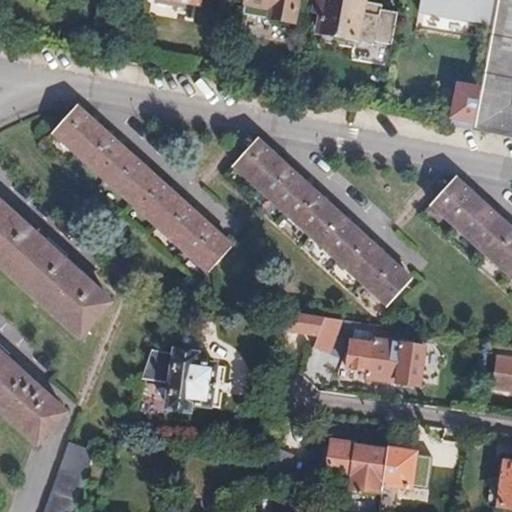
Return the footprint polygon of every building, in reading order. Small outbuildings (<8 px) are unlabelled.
[(148,0),(190,8),(191,0),(148,0)] [(240,0),(238,17),(288,26),(292,0),(240,0)] [(318,0),(312,33),(389,47),(396,9),(381,6),(382,0),(380,0),(318,0)] [(511,0),(486,0),(469,94),(461,133),(511,142),(511,110),(498,108),(511,36),(511,0)] [(290,76),(286,99),(298,102),(303,79),(290,76)] [(447,89),(439,129),(461,133),(469,94),(447,89)] [(80,113),(56,138),(207,280),(230,255),(80,113)] [(256,145),(233,170),(385,311),(408,287),(256,145)] [(511,231),(459,182),(434,208),(511,280),(511,231)] [(0,211),(0,276),(76,347),(108,312),(0,211)] [(322,329),(324,324),(289,319),(287,339),(316,343),(322,329)] [(338,335),(322,329),(316,343),(310,358),(326,365),(338,335)] [(338,335),(326,365),(340,371),(352,342),(338,335)] [(379,354),(375,386),(432,394),(436,361),(379,354)] [(0,356),(0,413),(37,448),(65,417),(0,356)] [(172,361),(150,358),(141,383),(169,387),(166,411),(185,413),(186,406),(205,408),(209,371),(191,369),(192,361),(173,358),(172,361)] [(511,365),(493,364),(489,396),(511,399),(511,365)] [(511,441),(495,442),(495,456),(511,456),(511,441)] [(68,451),(45,511),(73,511),(92,460),(68,451)] [(379,490),(383,457),(353,454),(349,496),(377,500),(379,490)] [(412,460),(383,455),(383,457),(379,490),(408,493),(412,460)] [(292,468),(268,463),(259,486),(287,490),(292,468)] [(511,465),(497,464),(491,508),(511,510),(511,465)] [(312,511),(314,493),(299,491),(297,511),(312,511)] [(250,497),(249,511),(263,511),(264,499),(250,497)]
